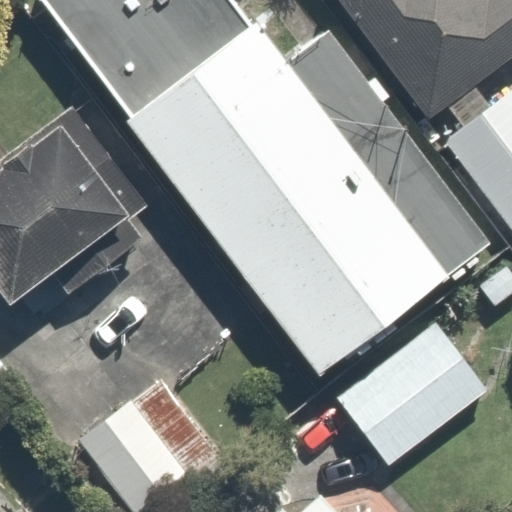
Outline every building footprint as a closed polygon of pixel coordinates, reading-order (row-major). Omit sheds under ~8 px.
[(43,0),(322,369),(447,276),(238,0),(43,0)] [(511,0),(339,0),(419,107),(511,38),(511,0)] [(434,129),(511,234),(511,87),(504,77),(434,129)] [(0,283),(129,188),(72,111),(0,165),(0,283)] [(437,314),(322,390),(367,458),(482,382),(437,314)] [(159,362),(85,410),(135,487),(209,439),(159,362)] [(335,511),(316,490),(291,511),(278,511),(264,496),(245,511),(335,511)]
